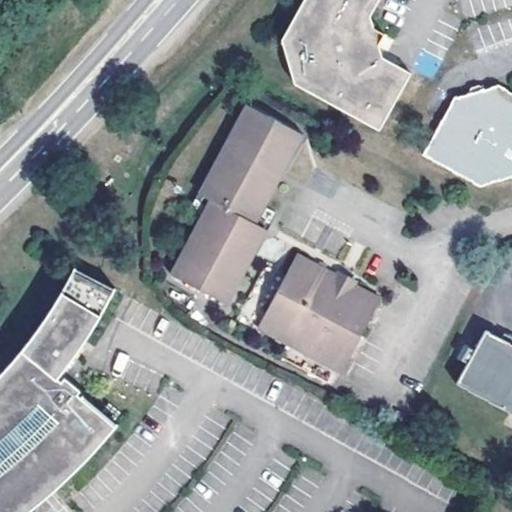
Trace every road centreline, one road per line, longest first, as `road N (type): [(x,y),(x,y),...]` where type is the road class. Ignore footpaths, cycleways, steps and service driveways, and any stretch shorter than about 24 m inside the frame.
road 1 (secondary): [(77,104),(117,78),(181,0)]
road 2 (secondary): [(144,0),(101,51),(77,104)]
